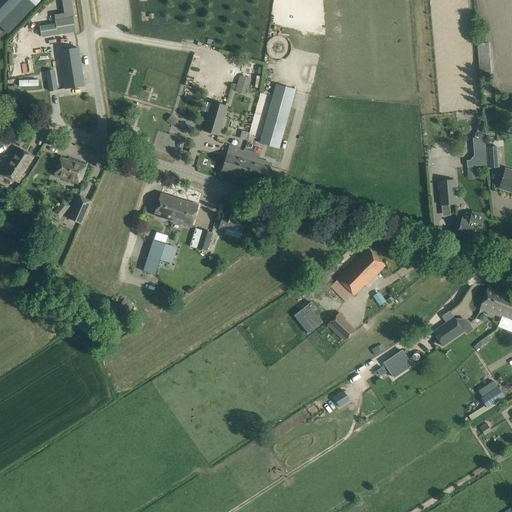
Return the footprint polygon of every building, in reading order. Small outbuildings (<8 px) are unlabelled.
[(35,6),(40,1),(39,0),(0,0),(0,26),(8,34),(35,6)] [(76,31),(73,17),(66,18),(55,20),(56,24),(39,27),(41,37),(76,31)] [(59,51),(65,89),(84,86),(78,48),(59,51)] [(489,48),(477,48),(479,75),(491,75),(489,48)] [(206,57),(200,80),(186,76),(184,84),(208,91),(213,72),(210,72),(213,59),(206,57)] [(236,91),(248,93),(250,76),(238,74),(236,91)] [(47,79),(48,81),(49,91),(57,90),(55,78),(47,79)] [(293,89),(276,84),(259,142),(276,147),(293,89)] [(7,86),(7,95),(16,95),(16,86),(7,86)] [(227,106),(224,105),(212,102),(204,130),(218,135),(227,106)] [(476,131),(473,138),(485,138),(484,125),(477,126),(477,131),(476,131)] [(474,160),(467,160),(467,166),(474,166),(486,165),(485,138),(473,138),(474,160)] [(224,165),(222,171),(224,171),(241,177),(246,160),(245,160),(246,157),(242,156),(244,150),(229,146),(225,161),(224,165)] [(488,167),(499,167),(497,147),(487,147),(488,167)] [(19,148),(3,173),(19,184),(25,174),(22,172),(32,157),(19,148)] [(246,160),(241,177),(244,177),(266,184),(269,174),(272,164),(258,160),(259,154),(251,152),(244,150),(242,156),(246,157),(245,160),(246,160)] [(85,165),(61,156),(54,176),(78,184),(85,165)] [(467,168),(468,179),(476,178),(475,167),(467,168)] [(511,170),(505,169),(499,188),(511,191),(511,170)] [(455,179),(439,181),(441,205),(455,204),(455,197),(457,197),(455,179)] [(153,216),(173,222),(180,199),(160,193),(153,216)] [(91,200),(78,195),(68,217),(80,223),(91,200)] [(180,199),(173,222),(191,228),(198,205),(180,199)] [(62,201),(53,214),(60,218),(69,205),(62,201)] [(220,224),(218,228),(224,230),(225,231),(224,234),(240,239),(242,231),(243,229),(246,220),(230,215),(223,213),(221,218),(220,224)] [(457,233),(473,237),(476,226),(480,227),(483,217),(471,214),(469,222),(461,219),(460,225),(457,224),(455,231),(458,232),(457,233)] [(203,230),(197,249),(206,252),(212,233),(203,230)] [(160,260),(163,251),(165,243),(153,240),(143,271),(155,275),(160,260)] [(368,248),(358,257),(337,278),(354,294),(363,284),(365,285),(385,265),(368,248)] [(174,255),(163,251),(160,260),(172,263),(174,255)] [(152,282),(134,277),(128,295),(146,300),(152,282)] [(480,309),(502,318),(511,295),(488,286),(480,309)] [(511,295),(502,318),(511,321),(511,295)] [(340,311),(338,313),(327,325),(346,341),(356,331),(345,319),(347,318),(340,311)] [(449,312),(442,317),(446,323),(454,318),(449,312)] [(433,333),(442,346),(462,331),(454,318),(446,323),(433,333)] [(414,323),(418,330),(424,326),(420,319),(414,323)] [(479,341),(474,347),(476,350),(482,345),(479,341)] [(377,345),(371,349),(375,355),(381,351),(377,345)] [(402,350),(383,362),(394,378),(412,365),(402,350)] [(485,405),(468,415),(471,420),(500,402),(499,400),(503,397),(493,382),(478,392),(481,397),(480,398),(485,405)] [(349,401),(343,390),(333,397),(339,407),(349,401)]
